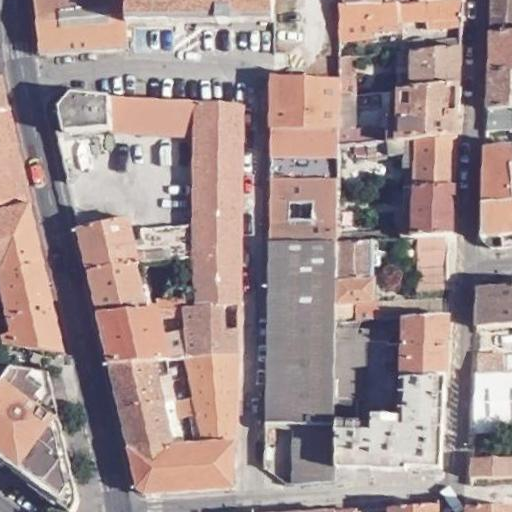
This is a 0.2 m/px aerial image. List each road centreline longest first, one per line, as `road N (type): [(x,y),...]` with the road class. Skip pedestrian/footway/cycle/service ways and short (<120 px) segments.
road 1 (residential): [(21,70),(255,77),(251,502)]
road 2 (secondary): [(118,511),(21,70)]
road 3 (residential): [(477,0),(466,272)]
road 4 (residential): [(466,272),(450,487)]
road 5 (residential): [(251,502),(450,487)]
road 6 (residential): [(118,511),(251,502)]
